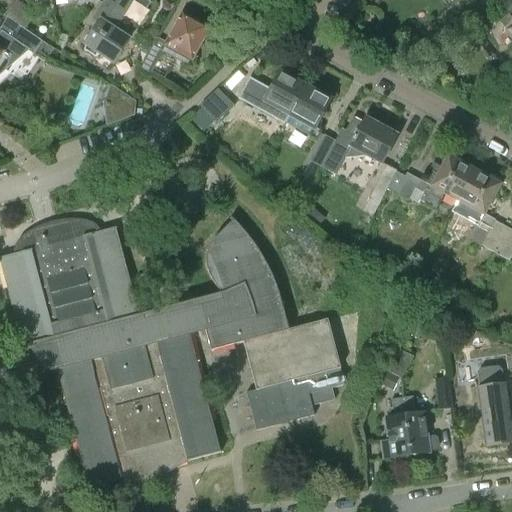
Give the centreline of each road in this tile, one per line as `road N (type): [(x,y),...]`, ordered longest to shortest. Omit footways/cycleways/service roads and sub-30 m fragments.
road 1 (residential): [(0,193),(143,143),(262,37),(284,27)]
road 2 (residential): [(511,148),(284,27)]
